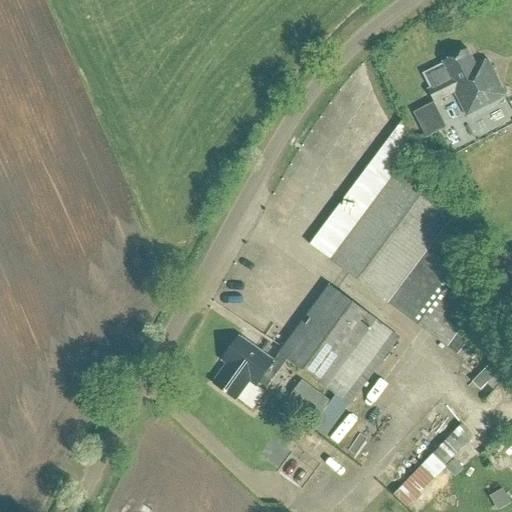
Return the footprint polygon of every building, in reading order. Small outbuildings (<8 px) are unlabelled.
[(469,52),(444,65),(422,76),(429,90),(428,91),(435,105),(455,95),(466,118),(506,97),(488,62),(477,68),(469,52)] [(504,105),(493,109),(500,130),(511,126),(504,105)] [(374,141),(296,248),(317,263),(395,156),(374,141)] [(452,216),(395,173),(330,260),(447,347),(483,300),(446,224),(452,216)] [(331,403),(318,420),(318,421),(272,488),(281,502),(349,406),(399,338),(330,287),(279,356),(336,397),(331,403)] [(494,327),(482,302),(448,348),(468,363),(494,327)] [(223,360),(226,362),(224,365),(223,364),(215,374),(230,385),(237,374),(236,373),(238,370),(258,385),(275,362),(261,352),(260,355),(238,339),(223,360)] [(473,384),(481,393),(486,388),(492,394),(495,391),(511,373),(511,364),(510,362),(506,366),(499,358),(473,384)] [(318,420),(331,403),(302,383),(289,400),(318,420)] [(494,410),(504,400),(495,391),(492,394),(485,400),(494,410)] [(453,422),(369,511),(395,511),(467,435),(453,422)]
